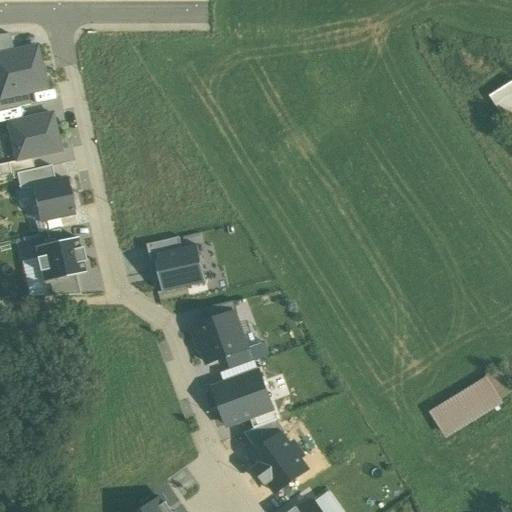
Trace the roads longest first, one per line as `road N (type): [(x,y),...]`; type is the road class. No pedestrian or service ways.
road 1 (residential): [(69,67),(123,298),(166,327),(221,499)]
road 2 (residential): [(58,14),(192,14)]
road 3 (track): [(511,169),(441,55)]
